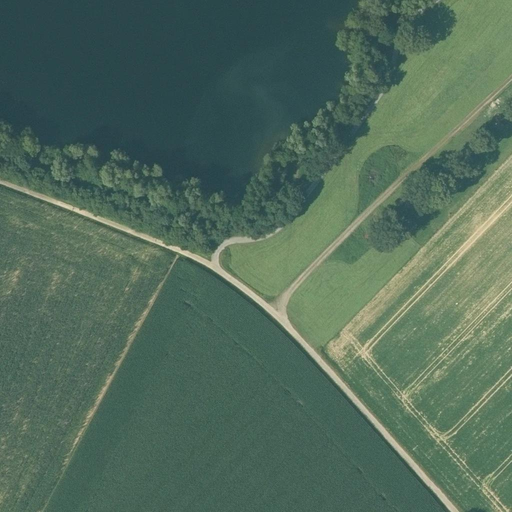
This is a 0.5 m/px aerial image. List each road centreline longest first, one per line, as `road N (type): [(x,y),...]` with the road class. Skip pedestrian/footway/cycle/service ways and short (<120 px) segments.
road 1 (track): [(454,511),(273,310),(215,265)]
road 2 (track): [(273,310),(511,73)]
road 3 (track): [(215,265),(0,181)]
